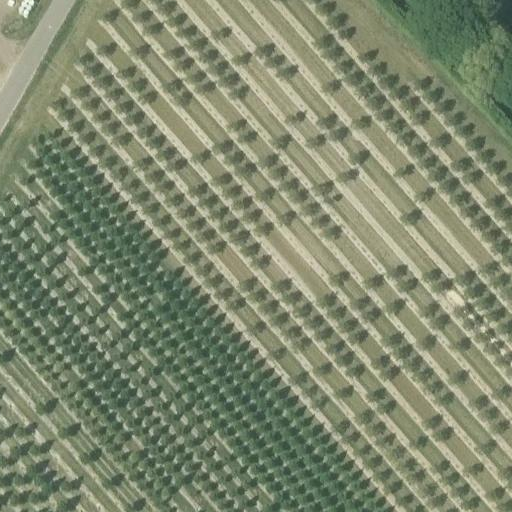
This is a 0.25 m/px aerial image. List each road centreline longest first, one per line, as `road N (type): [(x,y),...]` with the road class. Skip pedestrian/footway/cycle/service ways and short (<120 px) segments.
road 1 (track): [(511,111),(401,0)]
road 2 (unclassified): [(0,109),(63,0)]
